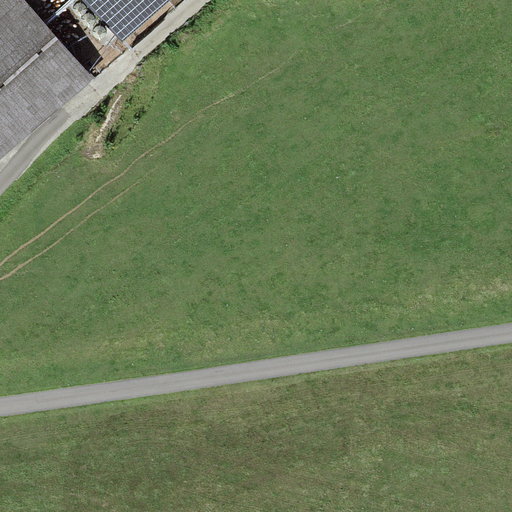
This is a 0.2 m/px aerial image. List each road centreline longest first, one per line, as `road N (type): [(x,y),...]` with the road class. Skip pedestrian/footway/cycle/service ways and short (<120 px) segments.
road 1 (unclassified): [(0,405),(511,330)]
road 2 (track): [(200,0),(41,136),(0,183)]
